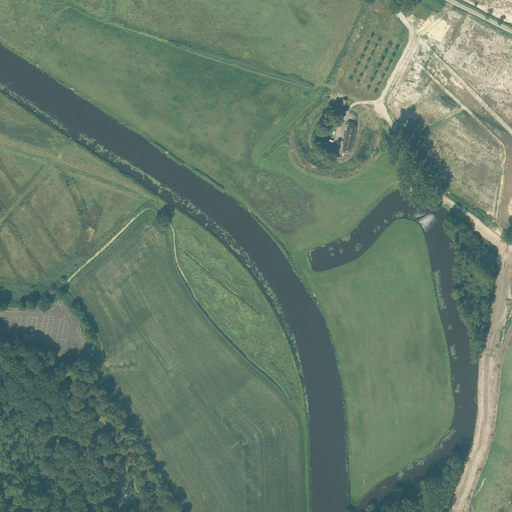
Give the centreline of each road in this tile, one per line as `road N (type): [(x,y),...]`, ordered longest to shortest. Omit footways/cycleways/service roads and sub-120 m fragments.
road 1 (track): [(453,511),(475,444),(510,246)]
road 2 (track): [(511,247),(418,180),(379,102)]
